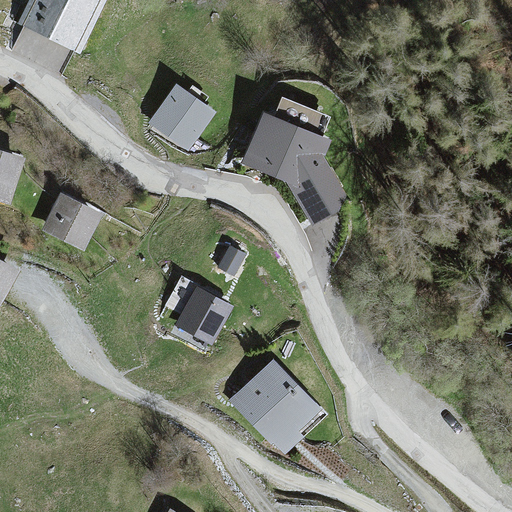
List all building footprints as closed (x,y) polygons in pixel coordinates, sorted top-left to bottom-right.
[(102,0),(28,0),(15,29),(77,57),(102,0)] [(211,114),(169,89),(145,127),(188,152),(211,114)] [(245,166),(293,186),(312,223),(348,206),(322,156),(327,144),(264,118),(245,166)] [(18,160),(0,155),(0,207),(6,209),(18,160)] [(95,218),(52,198),(36,233),(80,252),(95,218)] [(259,253),(226,231),(202,267),(235,289),(259,253)] [(0,295),(11,274),(0,268),(0,295)] [(226,306),(190,289),(170,330),(206,347),(226,306)] [(321,416),(265,360),(224,400),(281,458),(321,416)]
